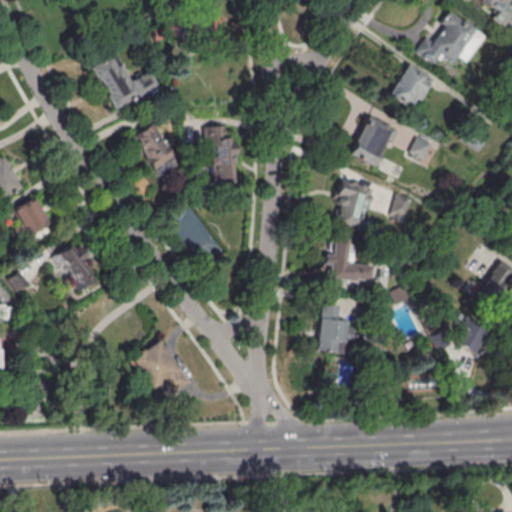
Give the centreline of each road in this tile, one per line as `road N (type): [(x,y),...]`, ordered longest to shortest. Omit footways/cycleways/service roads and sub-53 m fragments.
road 1 (residential): [(255,386),(85,165),(0,11)]
road 2 (residential): [(255,386),(275,139),(252,0)]
road 3 (secondary): [(311,447),(0,460)]
road 4 (secondary): [(511,440),(311,447)]
road 5 (residential): [(362,0),(314,65),(275,139)]
